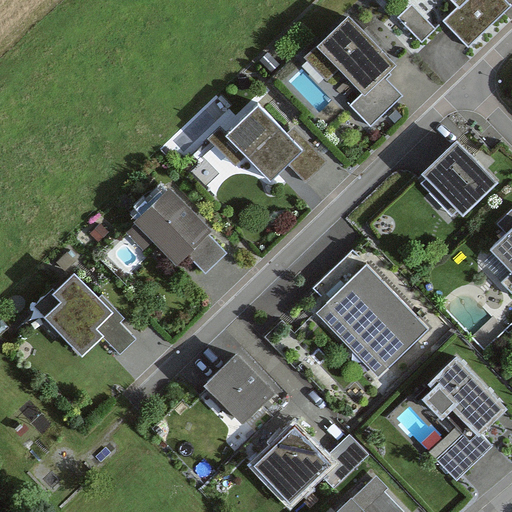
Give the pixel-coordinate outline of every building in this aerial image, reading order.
[(399,64),(355,16),(325,43),(369,91),(399,64)] [(305,147),(265,106),(233,137),(274,178),(305,147)] [(466,139),(430,171),(468,214),(505,183),(466,139)] [(214,231),(175,190),(142,221),(181,262),(214,231)] [(511,234),(497,248),(511,264),(511,234)] [(372,270),(323,313),(378,376),(428,333),(372,270)] [(69,302),(54,316),(92,356),(112,338),(101,326),(118,310),(83,273),(62,294),(69,302)] [(511,409),(464,359),(436,386),(471,423),(437,456),(461,481),(497,447),(484,435),(511,409)] [(235,360),(206,386),(239,422),(267,396),(235,360)] [(337,465),(301,427),(263,464),(298,501),(337,465)] [(362,511),(351,500),(338,511),(362,511)]
